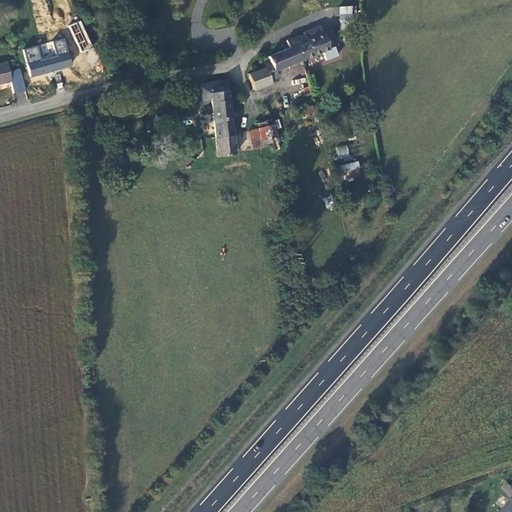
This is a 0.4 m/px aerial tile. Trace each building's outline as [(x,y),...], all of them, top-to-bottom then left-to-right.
[(96,2),(84,7),(90,21),(103,16),(96,2)] [(340,6),(340,29),(353,30),(353,6),(340,6)] [(69,25),(80,53),(92,48),(82,20),(69,25)] [(302,61),(330,50),(325,35),(308,41),(305,34),(294,38),(302,61)] [(274,71),(302,61),(294,38),(287,41),(289,49),(269,56),(274,71)] [(60,68),(70,66),(64,42),(53,45),(60,68)] [(55,60),(28,65),(31,76),(57,70),(55,60)] [(12,85),(24,83),(20,69),(9,71),(7,63),(0,64),(0,82),(10,81),(12,85)] [(267,68),(249,74),(255,90),(273,84),(267,68)] [(200,105),(212,104),(230,102),(227,80),(197,85),(200,105)] [(212,110),(216,137),(234,135),(230,102),(212,104),(212,110)] [(300,107),(302,115),(314,114),(313,106),(300,107)] [(278,142),(272,120),(258,123),(263,145),(278,142)] [(236,155),(234,135),(216,137),(219,157),(236,155)] [(338,157),(349,154),(346,144),(336,147),(338,157)] [(340,164),(341,179),(360,177),(359,162),(340,164)] [(511,497),(511,495),(511,486),(505,481),(500,487),(511,497)] [(511,511),(511,500),(503,511),(511,511)]
